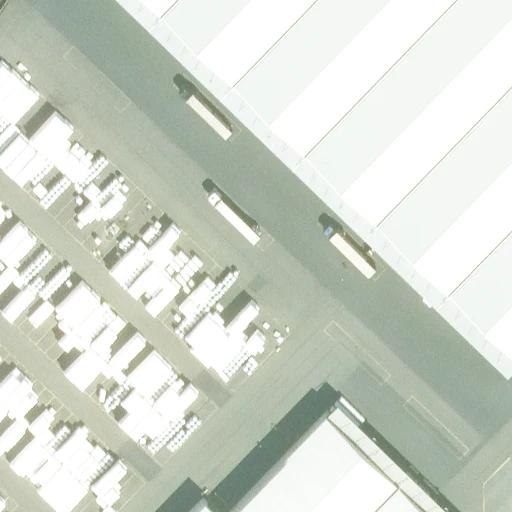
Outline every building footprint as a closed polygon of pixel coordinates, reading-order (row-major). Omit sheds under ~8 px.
[(511,0),(148,0),(511,351),(511,0)] [(70,28),(47,49),(59,62),(82,41),(70,28)] [(81,83),(107,57),(93,44),(68,70),(81,83)] [(122,97),(107,114),(134,139),(159,112),(122,78),(120,80),(107,68),(99,76),(122,97)] [(175,129),(152,157),(181,183),(202,159),(210,166),(187,192),(205,208),(222,189),(227,194),(237,183),(175,129)] [(258,255),(279,224),(265,215),(245,246),(258,255)] [(197,342),(224,365),(236,350),(246,359),(254,350),(243,340),(249,333),(234,320),(230,326),(238,333),(227,347),(224,344),(218,351),(202,337),(197,342)] [(169,386),(191,363),(165,338),(136,369),(106,400),(114,407),(124,397),(134,407),(161,379),(169,386)] [(434,511),(329,410),(230,511),(434,511)] [(122,470),(109,484),(102,477),(80,500),(93,511),(98,511),(131,478),(122,470)]
